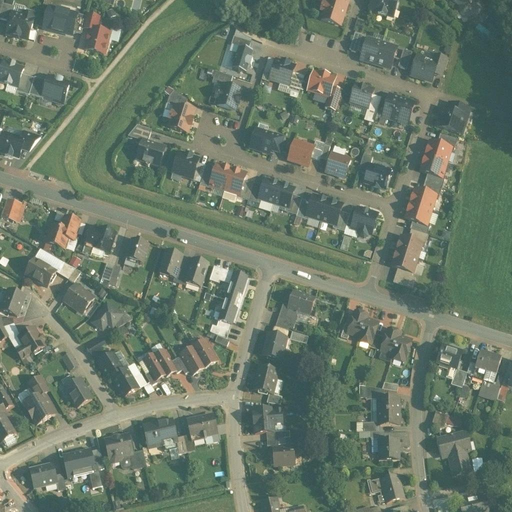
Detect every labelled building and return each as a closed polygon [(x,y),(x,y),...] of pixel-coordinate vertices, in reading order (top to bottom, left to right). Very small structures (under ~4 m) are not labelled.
[(348,4),(336,0),(327,0),(326,6),(324,5),(321,12),(324,13),(321,21),(340,27),(348,4)] [(374,0),(373,3),(371,3),(369,11),(378,14),(378,15),(385,17),(386,16),(393,19),(398,0),(374,0)] [(476,0),(451,0),(460,7),(473,17),(475,19),(483,9),(475,3),(476,0)] [(14,8),(2,5),(0,13),(0,19),(10,23),(12,14),(13,14),(14,8)] [(77,16),(49,8),(44,29),(72,36),(73,32),(77,16)] [(13,14),(12,14),(10,23),(7,35),(12,37),(13,38),(18,40),(20,39),(28,41),(34,17),(24,14),(23,17),(13,14)] [(86,17),(77,15),(77,16),(73,32),(81,35),(83,29),(86,17)] [(91,32),(91,30),(96,31),(99,19),(86,15),(86,17),(83,29),(91,32)] [(96,31),(91,30),(91,32),(89,37),(87,44),(88,44),(86,51),(104,56),(110,34),(96,31)] [(247,40),(235,33),(234,38),(247,42),(247,40)] [(355,34),(349,51),(357,54),(362,37),(355,34)] [(247,42),(234,38),(231,46),(239,48),(248,51),(251,43),(247,42)] [(382,45),(368,40),(361,61),(367,64),(369,63),(376,65),(382,45)] [(397,50),(382,45),(376,65),(383,67),(384,69),(390,71),(397,50)] [(248,51),(239,48),(237,55),(233,54),(231,62),(234,63),(232,70),(246,75),(248,67),(250,68),(253,61),(250,60),(253,53),(248,51)] [(403,51),(398,68),(406,71),(412,54),(403,51)] [(448,61),(435,57),(433,63),(438,65),(434,76),(442,79),(448,61)] [(433,63),(417,58),(411,77),(432,84),(434,76),(438,65),(433,63)] [(282,64),(276,62),(270,81),(288,87),(289,85),(293,74),(295,68),(288,66),(289,65),(282,63),(282,64)] [(15,65),(9,64),(9,65),(4,63),(0,74),(0,82),(17,88),(22,75),(24,69),(14,66),(15,65)] [(233,78),(215,72),(212,83),(222,87),(223,86),(229,88),(233,78)] [(304,78),(293,74),(289,85),(288,87),(287,91),(299,95),(304,78)] [(321,76),(314,74),(308,92),(329,98),(329,99),(332,92),(332,90),(335,80),(328,78),(321,75),(321,76)] [(34,79),(22,75),(17,88),(16,92),(29,96),(29,95),(34,79)] [(56,80),(49,77),(47,82),(42,96),(43,96),(54,100),(63,103),(64,103),(70,84),(62,82),(63,81),(56,78),(56,80)] [(47,82),(35,78),(34,79),(29,95),(42,99),(43,96),(42,96),(47,82)] [(229,88),(223,86),(222,87),(221,92),(218,91),(216,99),(218,100),(216,106),(235,112),(237,105),(239,106),(241,99),(239,98),(241,92),(229,88)] [(374,92),(356,86),(350,105),(351,105),(368,110),(372,98),(374,92)] [(187,100),(174,91),(169,97),(167,105),(176,108),(176,107),(184,110),(187,100)] [(332,92),(329,99),(329,98),(325,109),(335,112),(341,95),(332,92)] [(414,105),(389,97),(386,109),(382,119),(386,120),(407,127),(414,105)] [(381,101),(372,98),(368,110),(366,115),(375,118),(379,106),(381,101)] [(469,111),(450,105),(448,112),(465,117),(467,111),(469,112),(469,111)] [(375,118),(374,123),(384,127),(386,120),(382,119),(386,109),(379,106),(375,118)] [(184,110),(176,107),(176,108),(174,114),(172,113),(170,120),(171,121),(169,128),(187,134),(189,127),(191,127),(193,120),(192,120),(194,113),(184,110)] [(448,112),(442,110),(436,128),(459,135),(463,136),(465,127),(462,126),(465,117),(448,112)] [(375,118),(366,115),(365,118),(365,120),(366,122),(373,124),(374,123),(375,118)] [(152,131),(137,126),(128,137),(142,142),(143,141),(148,143),(152,131)] [(274,136),(256,130),(250,149),(269,155),(271,151),(275,137),(274,136)] [(41,139),(24,133),(21,140),(24,141),(22,150),(29,153),(41,139)] [(21,140),(5,135),(0,149),(0,152),(5,155),(5,157),(12,159),(12,157),(19,159),(22,150),(24,141),(21,140)] [(285,138),(275,135),(274,136),(275,137),(271,151),(280,154),(285,138)] [(457,141),(440,135),(437,145),(451,150),(450,152),(453,153),(457,141)] [(154,142),(152,144),(148,143),(143,141),(142,142),(136,160),(144,163),(148,168),(151,165),(159,168),(165,149),(158,146),(154,142)] [(325,145),(315,142),(313,149),(314,149),(313,151),(322,153),(324,146),(325,145)] [(313,149),(296,143),(295,143),(294,143),(289,161),(289,162),(307,167),(307,168),(308,168),(308,167),(313,151),(314,149),(313,149)] [(437,145),(430,143),(427,154),(426,153),(425,158),(446,165),(450,152),(451,150),(437,145)] [(330,148),(324,146),(322,153),(320,160),(326,162),(330,148)] [(186,156),(179,154),(173,173),(192,179),(193,179),(197,164),(198,160),(191,158),(192,157),(186,155),(186,156)] [(351,161),(331,155),(325,173),(345,180),(351,161)] [(373,159),(363,156),(358,173),(366,176),(369,166),(370,166),(373,159)] [(446,165),(425,158),(423,162),(424,162),(421,173),(427,175),(441,179),(443,176),(446,165)] [(206,167),(197,164),(193,179),(192,179),(191,181),(200,184),(205,170),(206,167)] [(227,169),(216,166),(214,172),(210,187),(212,187),(225,191),(232,170),(227,168),(227,169)] [(370,166),(369,166),(366,176),(364,184),(371,187),(373,188),(377,190),(379,190),(379,189),(385,191),(389,178),(391,177),(392,174),(391,171),(387,170),(385,171),(370,166)] [(214,172),(205,170),(200,184),(199,187),(211,191),(212,187),(210,187),(214,172)] [(236,171),(232,170),(225,191),(237,195),(239,196),(244,182),(246,175),(236,172),(236,171)] [(441,179),(427,175),(424,185),(441,190),(445,178),(443,177),(444,176),(443,176),(441,179)] [(280,185),(265,180),(263,187),(258,200),(261,201),(273,205),(280,185)] [(253,185),(244,182),(239,196),(237,195),(236,198),(248,202),(248,201),(253,185)] [(263,187),(254,184),(253,185),(248,201),(260,205),(261,201),(258,200),(263,187)] [(295,190),(280,185),(273,205),(286,209),(288,210),(293,196),(295,190)] [(441,190),(424,185),(422,193),(436,197),(435,200),(438,201),(441,190)] [(422,193),(415,191),(412,201),(411,201),(409,205),(431,212),(435,200),(436,197),(422,193)] [(302,199),(293,196),(288,210),(286,209),(285,213),(296,216),(302,200),(302,199)] [(323,200),(313,197),(311,203),(306,217),(309,218),(321,222),(328,201),(324,199),(323,200)] [(311,203),(302,200),(296,216),(296,218),(308,221),(309,218),(306,217),(311,203)] [(22,206),(7,201),(3,213),(18,218),(22,206)] [(332,202),(328,201),(321,222),(334,226),(336,227),(341,213),(343,206),(332,203),(332,202)] [(431,212),(409,205),(408,210),(409,210),(405,220),(412,222),(426,227),(427,225),(431,212)] [(350,216),(348,220),(354,222),(358,210),(352,208),(350,216)] [(377,216),(358,210),(354,222),(352,229),(359,232),(358,235),(360,238),(364,239),(367,238),(368,234),(371,235),(372,232),(375,230),(376,227),(375,224),(377,216)] [(341,213),(336,227),(334,226),(333,229),(344,233),(346,228),(348,220),(350,216),(341,213)] [(59,238),(68,240),(74,243),(76,235),(80,225),(80,224),(65,218),(61,231),(59,238)] [(354,222),(348,220),(346,228),(352,229),(354,222)] [(426,227),(412,222),(410,230),(411,231),(427,236),(430,226),(427,225),(426,227)] [(80,225),(76,235),(82,237),(86,226),(80,225)] [(59,238),(61,231),(51,228),(46,244),(64,251),(68,240),(59,238)] [(94,249),(99,232),(91,229),(86,242),(82,255),(82,256),(90,259),(94,249)] [(99,232),(94,249),(109,254),(116,235),(100,230),(99,232)] [(427,236),(411,231),(408,240),(422,244),(421,247),(424,248),(428,236),(427,236)] [(408,240),(401,238),(396,253),(417,260),(421,247),(422,244),(408,240)] [(81,240),(79,246),(75,252),(82,255),(86,242),(81,240)] [(149,245),(133,240),(126,259),(142,265),(149,245)] [(56,274),(58,275),(64,264),(40,251),(34,261),(56,273),(56,274)] [(182,257),(167,252),(160,272),(169,275),(168,277),(174,279),(175,279),(178,270),(182,257)] [(417,260),(396,253),(392,268),(398,270),(413,274),(417,260)] [(208,265),(193,260),(189,273),(185,284),(186,284),(187,283),(200,287),(199,289),(200,289),(208,265)] [(56,273),(34,261),(25,276),(47,289),(56,274),(56,273)] [(64,264),(58,275),(68,281),(75,271),(66,266),(66,265),(64,264)] [(114,267),(107,264),(102,280),(109,282),(110,279),(114,267)] [(121,269),(114,267),(110,279),(117,281),(121,269)] [(221,280),(223,271),(214,268),(209,282),(219,285),(220,282),(221,280)] [(183,272),(178,270),(175,279),(174,279),(173,283),(179,285),(183,272)] [(413,274),(398,270),(393,284),(412,290),(415,279),(411,278),(413,274)] [(75,271),(68,281),(73,285),(81,274),(75,271)] [(231,283),(234,275),(223,271),(221,280),(231,283)] [(189,273),(183,272),(179,285),(185,287),(186,284),(185,284),(189,273)] [(247,279),(234,275),(231,283),(231,286),(226,299),(242,305),(244,298),(243,298),(247,285),(249,285),(249,283),(249,282),(246,280),(247,279)] [(94,300),(76,286),(64,302),(72,309),(74,306),(84,314),(94,300)] [(9,291),(1,312),(17,318),(25,297),(9,291)] [(315,301),(293,293),(289,307),(287,312),(288,313),(289,310),(299,313),(310,317),(312,312),(315,301)] [(242,305),(226,299),(219,322),(231,326),(232,324),(235,326),(237,322),(235,321),(239,311),(240,311),(242,305)] [(121,316),(107,305),(93,324),(102,331),(107,325),(110,327),(114,325),(121,316)] [(289,307),(283,305),(275,328),(292,333),(299,313),(289,310),(288,313),(287,312),(289,307)] [(121,316),(114,325),(117,330),(132,321),(132,319),(123,313),(121,316)] [(367,318),(355,314),(354,317),(351,327),(348,335),(349,335),(360,339),(358,342),(359,342),(367,318)] [(378,325),(366,321),(367,318),(359,342),(370,346),(371,346),(374,336),(378,325)] [(12,319),(1,321),(3,329),(14,325),(12,319)] [(217,328),(213,326),(210,334),(217,337),(227,341),(232,327),(219,323),(217,328)] [(351,327),(345,325),(341,339),(347,341),(349,335),(348,335),(351,327)] [(8,337),(3,329),(0,329),(0,339),(1,342),(8,337)] [(35,329),(19,339),(24,348),(17,352),(23,361),(30,357),(31,357),(45,348),(43,344),(45,343),(45,341),(43,338),(41,337),(40,338),(35,329)] [(400,335),(388,331),(387,335),(386,339),(381,353),(393,356),(392,360),(400,335)] [(308,338),(292,333),(290,341),(306,345),(308,338)] [(287,340),(268,335),(263,357),(282,362),(287,340)] [(411,342),(399,339),(401,335),(400,335),(392,360),(404,364),(405,360),(411,342)] [(380,337),(374,336),(371,346),(370,346),(369,349),(376,351),(380,337)] [(227,341),(217,337),(215,343),(227,348),(229,342),(227,341)] [(380,337),(376,351),(381,353),(386,339),(380,337)] [(87,349),(93,359),(102,354),(100,350),(105,347),(101,340),(87,349)] [(216,363),(205,342),(193,349),(205,370),(216,363)] [(205,370),(193,349),(181,356),(181,357),(190,372),(193,377),(205,370)] [(461,356),(443,349),(437,366),(449,370),(449,369),(456,371),(455,372),(456,372),(456,371),(461,356)] [(170,363),(164,352),(154,358),(166,378),(175,373),(176,373),(170,363)] [(72,353),(63,358),(70,372),(80,367),(72,353)] [(501,360),(480,353),(475,370),(476,369),(487,373),(486,374),(496,377),(501,360)] [(154,358),(153,356),(144,362),(150,373),(156,382),(165,377),(166,379),(166,378),(154,358)] [(115,357),(99,366),(109,381),(112,379),(124,372),(115,357)] [(190,372),(181,357),(176,360),(182,371),(185,376),(190,372)] [(182,371),(176,360),(170,363),(176,373),(175,373),(176,375),(182,371)] [(278,373),(260,368),(254,391),(268,395),(273,396),(277,381),(276,381),(278,373)] [(456,371),(449,369),(449,370),(446,379),(455,382),(459,372),(456,371),(456,372),(455,372),(456,371)] [(487,373),(476,369),(475,370),(472,379),(483,383),(493,386),(496,377),(486,374),(487,373)] [(124,372),(112,379),(112,380),(123,399),(124,399),(139,390),(139,389),(128,370),(127,370),(124,372)] [(466,374),(459,372),(455,382),(454,387),(461,390),(466,374)] [(156,382),(150,373),(145,376),(151,387),(157,384),(156,382)] [(500,374),(495,389),(501,391),(502,387),(506,376),(500,374)] [(511,377),(506,376),(502,387),(509,389),(510,384),(509,384),(511,377)] [(69,377),(63,382),(67,387),(73,382),(69,377)] [(41,378),(29,385),(37,398),(42,395),(43,396),(50,392),(41,378)] [(84,388),(80,381),(65,389),(77,409),(92,401),(88,394),(89,393),(85,388),(84,388)] [(398,386),(384,384),(382,391),(384,391),(397,393),(398,386)] [(382,391),(366,388),(366,401),(378,401),(378,400),(384,400),(384,391),(382,391)] [(12,406),(4,393),(0,395),(0,401),(5,410),(12,406)] [(37,398),(33,401),(30,400),(26,403),(25,405),(24,405),(27,410),(32,420),(33,420),(37,426),(43,423),(49,420),(49,419),(55,416),(51,410),(52,410),(47,401),(46,401),(43,396),(42,395),(37,398)] [(282,398),(273,396),(268,395),(267,404),(280,406),(282,398)] [(399,406),(399,400),(384,400),(378,400),(378,401),(378,413),(399,413),(399,411),(401,410),(400,406),(399,406)] [(272,411),(252,412),(253,413),(254,425),(253,425),(254,435),(266,435),(274,434),(273,426),(282,426),(281,412),(272,413),(272,411)] [(399,413),(378,413),(378,424),(378,427),(380,427),(399,427),(399,420),(401,420),(401,416),(399,415),(399,413)] [(448,417),(435,413),(431,425),(437,427),(438,431),(444,429),(448,417)] [(201,419),(187,422),(190,436),(192,441),(193,441),(204,439),(204,440),(207,440),(206,438),(216,436),(217,442),(218,442),(216,436),(217,436),(213,416),(212,417),(201,420),(201,419)] [(5,417),(0,420),(0,442),(1,444),(3,443),(5,447),(7,447),(15,443),(16,440),(14,436),(15,435),(5,418),(5,417)] [(451,417),(448,424),(461,428),(463,422),(451,417)] [(172,422),(143,428),(148,450),(163,446),(164,453),(169,452),(177,450),(178,450),(176,439),(172,422)] [(378,427),(378,424),(362,424),(362,433),(371,433),(380,433),(380,427),(378,427)] [(282,426),(273,426),(274,434),(266,435),(266,441),(277,440),(283,439),(282,426)] [(384,441),(384,433),(380,433),(371,433),(371,442),(378,442),(378,441),(384,441)] [(466,433),(437,441),(440,453),(448,451),(450,457),(448,458),(453,478),(471,473),(464,446),(469,445),(466,433)] [(190,436),(183,438),(187,454),(195,452),(193,441),(192,441),(190,436)] [(118,437),(114,438),(113,441),(106,442),(108,451),(106,453),(108,461),(110,462),(112,462),(112,463),(114,465),(120,464),(120,463),(122,460),(129,459),(131,460),(133,468),(132,469),(131,469),(131,470),(132,470),(133,471),(146,469),(143,453),(132,456),(128,438),(121,439),(118,437)] [(183,438),(176,439),(178,450),(177,450),(178,456),(187,454),(183,438)] [(384,441),(378,441),(378,442),(378,462),(399,461),(399,441),(384,441)] [(293,449),(272,450),(273,460),(271,461),(271,466),(274,466),(274,468),(294,466),(293,457),(294,457),(293,449)] [(177,450),(169,452),(171,462),(179,460),(178,457),(178,456),(177,450)] [(88,452),(81,453),(81,455),(65,459),(70,480),(70,479),(89,474),(90,479),(100,477),(99,471),(104,470),(100,451),(89,453),(88,452)] [(52,466),(31,471),(35,489),(56,484),(57,484),(56,480),(52,466)] [(399,470),(388,471),(390,479),(398,477),(401,476),(399,470)] [(100,477),(90,479),(93,491),(103,488),(100,477)] [(390,479),(381,481),(370,484),(372,493),(383,491),(386,505),(404,500),(398,477),(390,479)] [(63,478),(56,480),(57,484),(56,484),(58,492),(66,490),(63,478)] [(473,490),(475,500),(484,498),(484,499),(489,497),(487,487),(473,490)] [(475,500),(460,504),(462,511),(486,511),(484,499),(484,498),(475,500)] [(277,511),(276,501),(261,505),(262,511),(277,511)]
